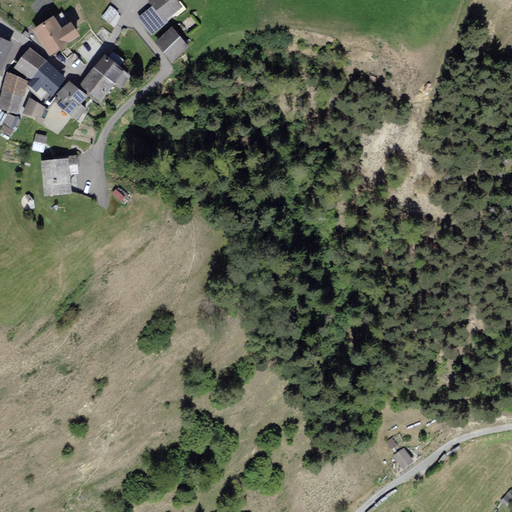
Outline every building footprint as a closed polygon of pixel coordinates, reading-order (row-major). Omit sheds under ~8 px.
[(150,0),(155,5),(141,16),(153,32),(167,21),(165,18),(182,6),(177,0),(150,0)] [(111,6),(103,15),(111,21),(118,12),(111,6)] [(62,28),(54,16),(35,28),(51,52),(79,34),(71,22),(62,28)] [(188,45),(172,28),(157,41),(172,59),(188,45)] [(12,42),(0,37),(0,66),(1,67),(12,42)] [(17,66),(33,78),(46,61),(30,49),(17,66)] [(130,74),(105,55),(95,67),(114,82),(120,86),(130,74)] [(52,93),(65,76),(46,61),(33,78),(29,82),(38,88),(41,84),(52,93)] [(101,98),(114,82),(95,67),(82,84),(101,98)] [(8,74),(3,88),(23,94),(27,80),(8,74)] [(85,96),(70,82),(59,93),(64,98),(60,103),(71,112),(85,96)] [(0,99),(0,106),(17,112),(23,94),(3,88),(0,99)] [(44,105),(31,99),(26,111),(39,116),(44,105)] [(47,136),(37,133),(34,148),(44,150),(47,136)] [(78,172),(76,156),(69,157),(69,158),(43,161),(46,194),(70,192),(68,173),(78,172)] [(412,460),(403,449),(396,455),(404,466),(412,460)] [(511,497),(511,490),(511,489),(501,501),(506,505),(511,497)]
